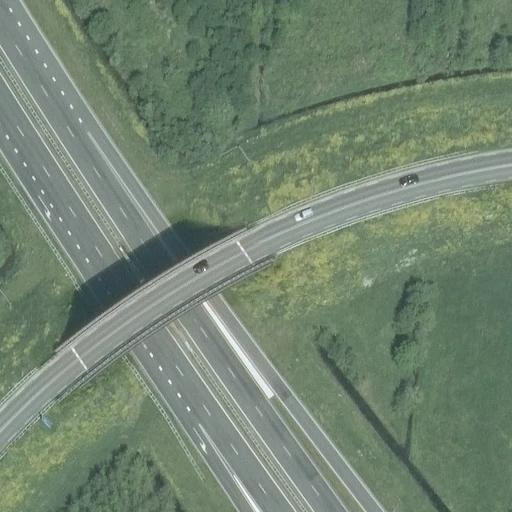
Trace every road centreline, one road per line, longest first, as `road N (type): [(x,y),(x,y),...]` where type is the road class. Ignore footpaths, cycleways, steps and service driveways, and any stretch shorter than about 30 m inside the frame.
road 1 (trunk): [(511,164),(347,204),(242,250),(77,356),(0,430)]
road 2 (trunk): [(370,511),(177,256),(77,141)]
road 3 (trunk): [(330,511),(77,141)]
road 4 (trunk): [(0,100),(208,415)]
road 5 (trunk): [(77,141),(0,18)]
road 6 (trunk): [(208,415),(280,511)]
